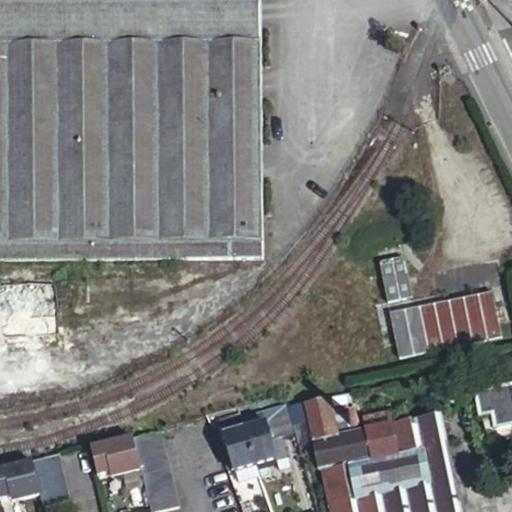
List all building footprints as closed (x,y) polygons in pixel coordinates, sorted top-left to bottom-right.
[(261,0),(0,0),(0,259),(263,258),(261,0)] [(383,267),(407,262),(404,246),(374,253),(377,268),(383,267)] [(416,302),(407,262),(383,267),(384,272),(372,274),(379,310),(416,302)] [(393,317),(402,361),(505,340),(496,296),(393,317)] [(326,393),(320,377),(287,386),(293,402),(326,393)] [(511,387),(476,394),(483,433),(511,426),(511,387)] [(354,434),(352,426),(350,423),(350,421),(351,419),(354,417),(350,396),(331,400),(338,437),(354,434)] [(460,511),(441,417),(406,424),(392,427),(367,431),(354,434),(338,437),(331,400),(291,408),(301,450),(314,447),(324,500),(329,499),(332,511),(460,511)] [(286,410),(245,419),(248,431),(268,426),(269,430),(279,427),(282,441),(293,438),(286,410)] [(403,412),(390,415),(392,427),(406,424),(403,412)] [(390,415),(365,420),(367,431),(392,427),(390,415)] [(359,418),(357,417),(354,417),(351,419),(350,421),(350,423),(352,426),(354,427),(356,427),(358,426),(360,424),(361,422),(360,420),(359,418)] [(248,431),(245,419),(232,422),(234,429),(228,431),(229,436),(248,431)] [(268,426),(248,431),(256,469),(275,464),(278,474),(290,472),(282,441),(279,427),(269,430),(268,426)] [(248,431),(229,436),(225,438),(235,474),(237,474),(239,483),(258,479),(256,469),(248,431)] [(142,476),(150,511),(180,511),(163,438),(135,444),(142,476)] [(135,443),(93,452),(100,480),(121,475),(123,480),(142,476),(135,444),(135,443)] [(0,506),(22,501),(23,506),(44,501),(46,511),(73,505),(63,461),(0,475),(0,506)]
